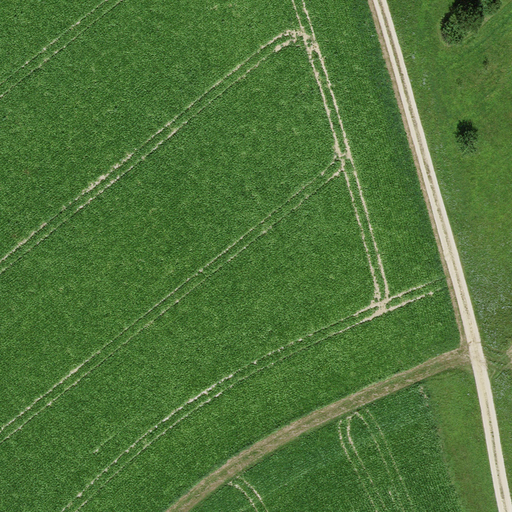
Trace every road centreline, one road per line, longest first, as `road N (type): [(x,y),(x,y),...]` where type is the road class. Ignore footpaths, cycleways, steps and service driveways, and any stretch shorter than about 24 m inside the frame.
road 1 (track): [(375,0),(474,357),(504,511)]
road 2 (track): [(171,511),(225,461),(309,409),(474,357)]
